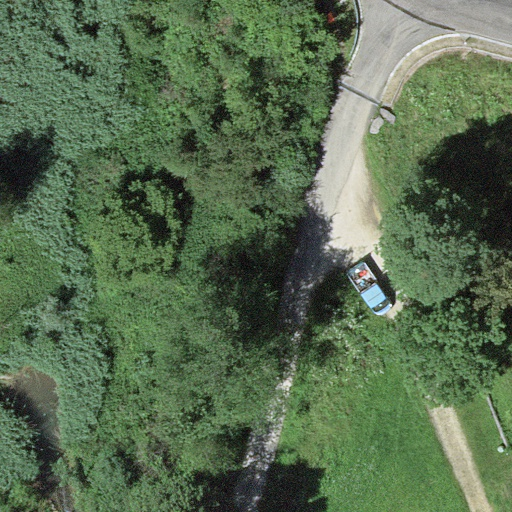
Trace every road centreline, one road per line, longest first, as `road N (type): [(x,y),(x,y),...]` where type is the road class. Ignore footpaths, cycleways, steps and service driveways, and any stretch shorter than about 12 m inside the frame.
road 1 (track): [(344,206),(294,324),(244,511)]
road 2 (track): [(344,206),(416,317),(478,480)]
road 3 (track): [(403,0),(353,122),(344,206)]
